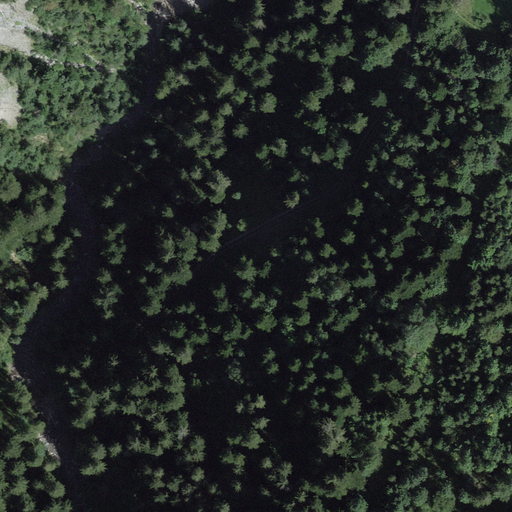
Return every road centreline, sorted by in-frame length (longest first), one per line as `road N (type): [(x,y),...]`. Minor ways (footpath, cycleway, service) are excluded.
road 1 (track): [(90,511),(106,481),(98,402),(113,354),(219,251),(332,190),(403,81),(416,0)]
road 2 (track): [(511,153),(485,199),(366,511)]
